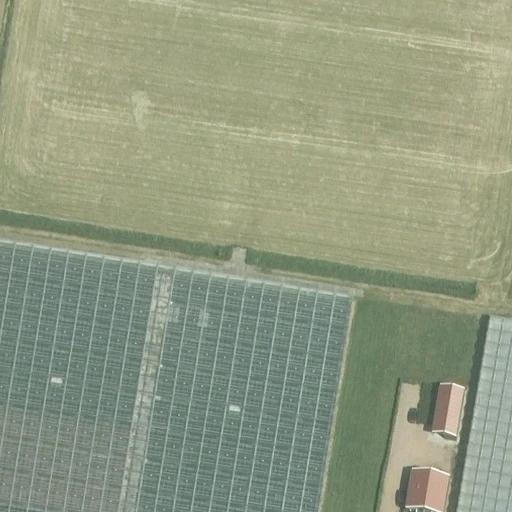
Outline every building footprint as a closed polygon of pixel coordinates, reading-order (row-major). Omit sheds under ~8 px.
[(6,203),(502,271),(511,196),(511,113),(473,124),(452,93),(440,101),(437,101),(409,120),(395,124),(394,138),(385,126),(375,128),(372,150),(354,124),(352,134),(223,168),(218,162),(198,177),(180,152),(177,168),(160,166),(160,160),(122,155),(129,164),(116,168),(86,126),(83,129),(90,154),(57,108),(18,119),(6,203)] [(319,511),(353,303),(0,246),(0,511),(319,511)] [(511,511),(511,324),(491,321),(476,410),(458,511),(511,511)] [(441,390),(435,428),(447,430),(445,440),(457,442),(465,394),(441,390)] [(445,511),(451,481),(413,475),(406,511),(445,511)]
